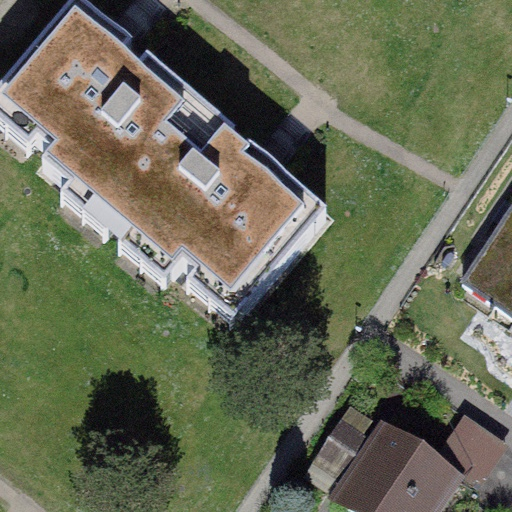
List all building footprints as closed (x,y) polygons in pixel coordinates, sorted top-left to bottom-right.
[(46,172),(115,231),(148,193),(140,186),(170,151),(149,133),(179,98),(147,71),(137,83),(119,68),(128,57),(115,46),(77,13),(0,103),(0,114),(55,161),(46,172)] [(231,143),(179,98),(149,133),(170,151),(140,186),(148,193),(115,231),(173,280),(182,269),(241,318),(323,223),(248,159),(244,163),(236,156),(227,148),(231,143)] [(511,215),(463,289),(511,321),(511,215)] [(466,406),(440,442),(480,472),(507,435),(466,406)] [(440,511),(462,478),(373,420),(361,438),(338,423),(300,481),(347,511),(440,511)]
